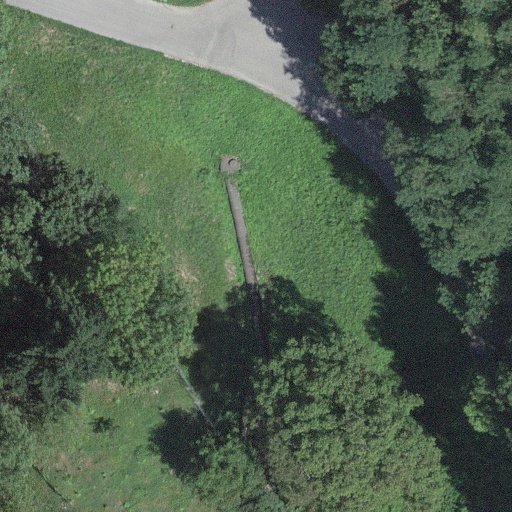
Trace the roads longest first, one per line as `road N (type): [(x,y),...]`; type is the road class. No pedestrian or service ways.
road 1 (unclassified): [(511,384),(444,235),(351,122),(285,75)]
road 2 (unclassified): [(67,0),(285,75)]
